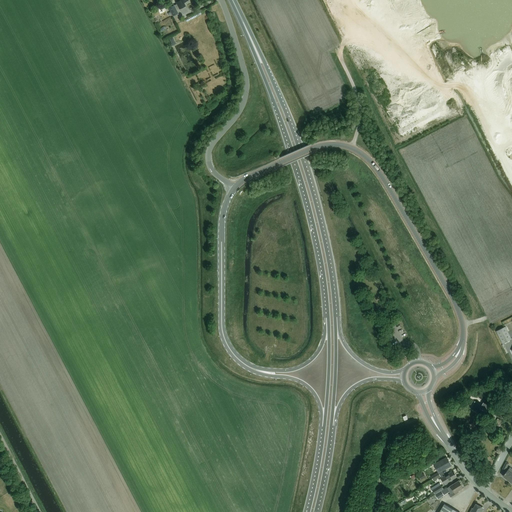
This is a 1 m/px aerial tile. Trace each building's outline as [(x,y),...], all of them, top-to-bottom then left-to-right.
[(184,3),(188,1),(188,0),(177,0),(179,1),(176,3),(177,4),(179,9),(179,10),(186,7),(184,3)] [(176,10),(174,6),(174,5),(168,8),(172,17),(178,14),(176,10)] [(502,346),(511,341),(505,328),(495,333),(502,346)] [(483,417),(489,406),(483,403),(482,405),(475,402),(471,409),(478,413),(477,414),(483,417)] [(497,431),(502,421),(498,419),(496,422),(495,422),(493,426),(494,426),(493,428),(497,431)] [(442,471),(452,466),(447,457),(434,465),(438,473),(431,477),(433,481),(444,474),(442,471)] [(511,469),(510,468),(503,476),(509,481),(511,476),(511,469)] [(455,477),(456,476),(454,472),(453,473),(452,472),(441,479),(444,485),(450,482),(451,482),(452,481),(452,480),(456,478),(455,477)] [(458,491),(463,488),(459,481),(445,490),(447,494),(449,492),(450,493),(449,494),(451,497),(459,492),(458,491)] [(432,490),(435,495),(443,489),(441,485),(432,490)] [(441,491),(435,495),(438,499),(444,496),(441,491)]
